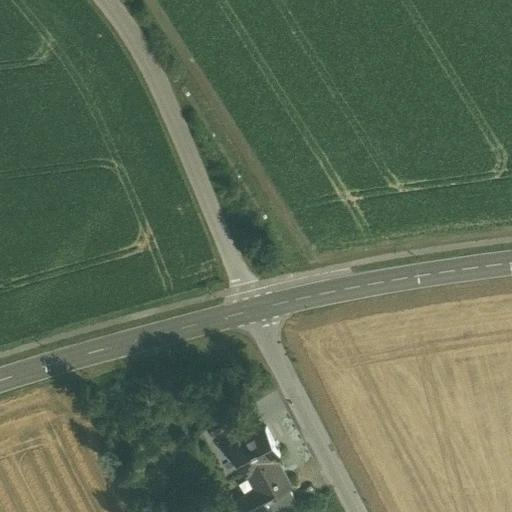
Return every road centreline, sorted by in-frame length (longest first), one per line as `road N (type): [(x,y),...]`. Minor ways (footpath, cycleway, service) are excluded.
road 1 (unclassified): [(103,0),(161,86),(255,307)]
road 2 (secondary): [(0,380),(255,307)]
road 3 (secondary): [(255,307),(511,261)]
road 4 (unclassified): [(255,307),(359,511)]
